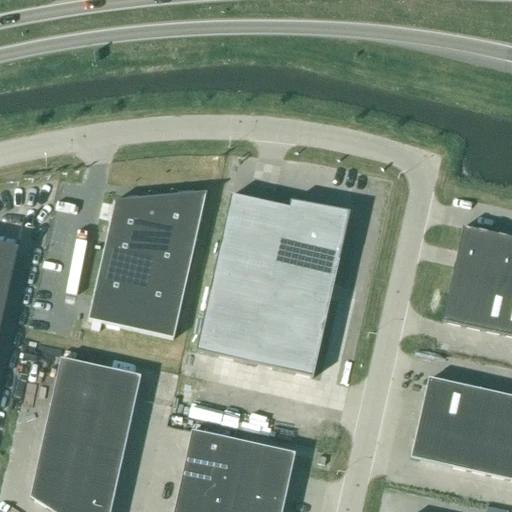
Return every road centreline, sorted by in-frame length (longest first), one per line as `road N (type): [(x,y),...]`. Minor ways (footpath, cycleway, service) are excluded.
road 1 (primary): [(0,57),(219,28),(365,31),(511,55)]
road 2 (unclassified): [(347,511),(415,204),(413,169),(387,148),(277,131)]
road 3 (unclassified): [(0,155),(190,128),(277,131)]
road 4 (primary): [(157,0),(0,23)]
